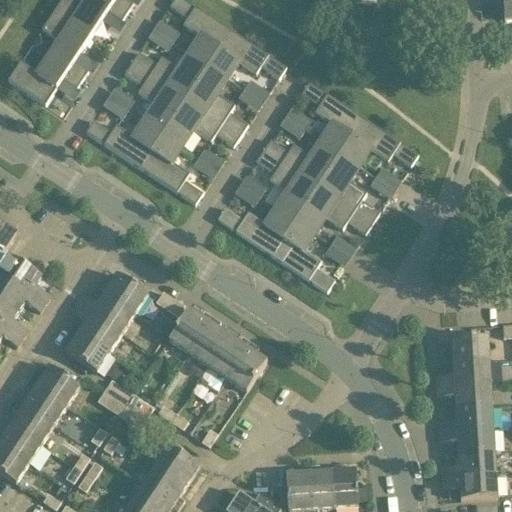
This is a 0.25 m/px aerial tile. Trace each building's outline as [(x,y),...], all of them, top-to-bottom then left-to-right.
[(121,26),(126,17),(100,0),(89,0),(82,11),(66,0),(63,0),(52,17),(90,42),(107,16),(121,26)] [(100,0),(126,17),(132,9),(119,0),(100,0)] [(189,58),(208,71),(231,36),(176,0),(175,0),(168,12),(186,24),(182,31),(200,42),(189,58)] [(511,0),(502,0),(504,26),(511,25),(511,0)] [(73,67),(90,42),(52,17),(41,35),(59,47),(48,63),(81,85),(87,76),(73,67)] [(144,41),(164,53),(175,36),(155,23),(144,41)] [(260,72),(278,84),(285,72),(231,36),(208,71),(226,83),(237,67),(255,79),(260,72)] [(185,105),(208,71),(189,58),(178,74),(160,62),(156,69),(138,58),(130,69),(185,105)] [(76,94),(81,85),(48,63),(37,79),(19,67),(7,86),(44,110),(62,84),(76,94)] [(130,69),(123,80),(141,92),(137,99),(144,104),(136,116),(146,123),(144,126),(163,139),(185,105),(130,69)] [(226,83),(208,71),(185,105),(240,141),(247,130),(229,118),(234,111),(216,99),(226,83)] [(236,103),(258,112),(265,92),(243,84),(236,103)] [(332,130),(321,146),(340,158),(363,123),(308,87),(300,99),(318,111),(314,118),(332,130)] [(110,91),(99,109),(119,121),(130,103),(110,91)] [(240,141),(185,105),(163,139),(181,151),(192,135),(210,147),(215,140),(233,152),(240,141)] [(294,142),(308,124),(289,110),(276,127),(294,142)] [(363,123),(340,158),(358,171),(369,155),(387,166),(392,160),(410,172),(417,160),(363,123)] [(111,137),(93,126),(85,137),(140,173),(163,139),(144,126),(133,142),(115,130),(111,137)] [(181,151),(163,139),(140,173),(194,210),(202,198),(184,186),(189,179),(171,167),(181,151)] [(317,192),(340,158),(321,146),(311,162),(293,150),(288,157),(270,145),(262,156),(317,192)] [(190,169),(210,181),(221,163),(202,151),(190,169)] [(276,214),(295,226),(317,192),(262,156),(255,167),(273,179),(269,186),(287,198),(276,214)] [(340,158),(317,192),(372,228),(379,217),(361,205),(366,198),(348,187),(358,171),(340,158)] [(243,179),(231,196),(250,208),(261,191),(243,179)] [(372,228),(317,192),(295,226),(313,239),(324,223),(342,235),(347,228),(365,239),(372,228)] [(225,213),(217,225),(272,261),(295,226),(276,214),(266,230),(248,218),(243,225),(225,213)] [(313,239),(295,226),(272,261),(326,297),(334,285),(316,273),(321,266),(303,255),(313,239)] [(6,227),(0,235),(0,253),(3,255),(17,234),(6,227)] [(0,253),(0,278),(45,308),(50,300),(36,291),(42,281),(8,259),(7,259),(3,255),(0,253)] [(0,302),(19,316),(25,307),(40,316),(45,308),(0,278),(0,302)] [(116,278),(103,298),(135,319),(148,299),(116,278)] [(156,308),(177,322),(185,310),(163,296),(156,308)] [(123,338),(135,319),(103,298),(96,309),(82,299),(76,307),(123,338)] [(0,327),(23,342),(28,334),(13,325),(19,316),(0,302),(0,327)] [(110,357),(123,338),(76,307),(71,315),(86,324),(79,336),(110,357)] [(169,344),(189,357),(213,320),(205,315),(202,320),(190,313),(169,344)] [(228,338),(222,334),(218,331),(221,326),(213,320),(189,357),(207,370),(228,338)] [(0,345),(3,341),(18,350),(23,342),(0,327),(0,345)] [(511,329),(502,330),(503,343),(511,342),(511,329)] [(97,376),(110,357),(79,336),(66,355),(97,376)] [(207,370),(226,382),(251,345),(242,340),(239,345),(228,338),(207,370)] [(452,367),(490,365),(488,341),(450,344),(452,367)] [(259,351),(251,345),(226,382),(246,395),(267,364),(255,356),(259,351)] [(436,391),(491,388),(490,365),(452,367),(453,381),(435,381),(436,391)] [(35,390),(67,411),(80,391),(49,370),(35,390)] [(112,385),(105,395),(126,409),(133,399),(112,385)] [(455,413),(492,411),(491,388),(436,391),(436,400),(454,399),(455,413)] [(54,430),(67,411),(35,390),(28,401),(23,397),(17,406),(54,430)] [(126,409),(105,395),(97,406),(119,420),(126,409)] [(154,413),(133,399),(126,409),(147,423),(154,413)] [(10,428),(42,449),(54,430),(17,406),(12,414),(17,418),(10,428)] [(147,423),(126,409),(119,420),(134,430),(140,434),(147,423)] [(171,426),(176,419),(163,410),(158,418),(171,426)] [(439,436),(494,433),(492,411),(455,413),(456,426),(438,427),(439,436)] [(176,419),(171,426),(183,434),(188,427),(176,419)] [(0,448),(29,468),(42,449),(10,428),(3,439),(0,437),(0,448)] [(91,445),(99,451),(107,438),(99,433),(91,445)] [(494,433),(439,436),(439,447),(457,445),(457,459),(495,457),(494,433)] [(209,452),(218,439),(210,434),(202,447),(209,452)] [(112,441),(103,454),(111,459),(119,446),(112,441)] [(29,468),(0,448),(0,476),(16,488),(29,468)] [(155,469),(186,490),(199,470),(168,449),(155,469)] [(495,457),(457,459),(458,472),(441,473),(441,482),(496,479),(495,457)] [(82,476),(90,464),(82,458),(74,471),(82,476)] [(86,479),(94,484),(102,472),(95,467),(86,479)] [(155,469),(142,488),(178,511),(184,504),(179,501),(186,490),(155,469)] [(285,478),(286,490),(287,511),(310,511),(309,492),(308,470),(298,471),(298,477),(285,478)] [(310,511),(333,511),(332,476),(319,476),(318,470),(308,470),(309,492),(310,511)] [(73,488),(82,476),(74,471),(66,483),(73,488)] [(355,474),(332,476),(333,511),(347,511),(357,511),(355,474)] [(86,479),(78,492),(86,497),(94,484),(86,479)] [(496,479),(441,482),(442,492),(459,491),(460,505),(498,503),(496,479)] [(130,507),(136,511),(178,511),(142,488),(130,507)] [(228,511),(279,511),(259,498),(254,506),(239,497),(229,511),(228,511)] [(52,511),(57,511),(61,507),(48,499),(43,506),(52,511)]
